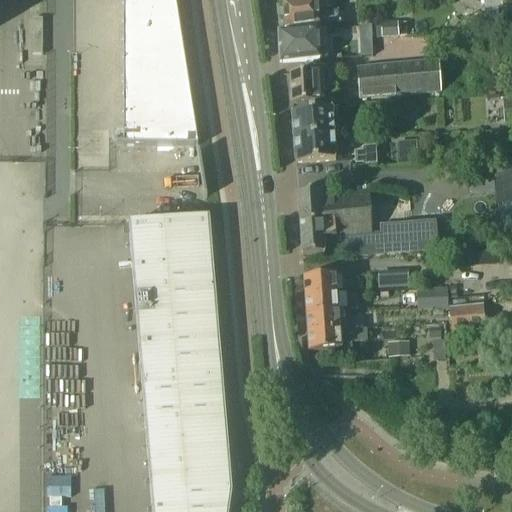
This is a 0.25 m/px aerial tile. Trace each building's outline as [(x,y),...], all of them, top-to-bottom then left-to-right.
[(122,0),(123,148),(198,147),(174,0),(122,0)] [(501,0),(482,0),(485,30),(511,27),(511,13),(511,9),(502,10),(501,0)] [(282,4),(284,29),(338,25),(337,13),(318,15),(317,1),(282,4)] [(380,26),(381,40),(398,39),(398,38),(406,38),(406,25),(397,25),(397,24),(380,25),(380,26)] [(380,26),(372,27),(373,40),(381,40),(380,26)] [(358,27),(359,41),(373,40),(372,27),(358,27)] [(277,34),(279,65),(324,62),(322,31),(277,34)] [(438,64),(357,71),(359,101),(440,94),(438,64)] [(289,76),(291,107),(330,104),(328,73),(289,76)] [(504,126),(511,125),(511,101),(503,102),(504,126)] [(291,113),(292,139),(333,137),(332,111),(291,113)] [(294,166),(295,166),(335,163),(333,137),(292,139),(294,166)] [(375,168),(375,151),(362,152),(362,154),(354,154),(355,166),(362,166),(362,168),(375,168)] [(511,164),(491,167),(492,173),(495,196),(496,209),(511,206),(511,164)] [(297,193),(301,256),(324,255),(324,254),(340,253),(340,259),(382,256),(437,252),(435,224),(380,227),(381,234),(371,235),(368,194),(320,197),(319,191),(297,193)] [(229,511),(232,495),(230,477),(209,219),(126,226),(126,227),(128,227),(151,511),(229,511)] [(377,291),(395,290),(394,272),(376,273),(377,291)] [(302,278),(304,297),(336,295),(335,276),(302,278)] [(420,292),(421,310),(443,309),(442,291),(420,292)] [(304,297),(305,316),(337,313),(336,295),(304,297)] [(449,310),(450,325),(451,335),(484,332),(482,307),(449,310)] [(305,316),(306,334),(338,332),(337,313),(305,316)] [(338,332),(306,334),(308,353),(340,351),(338,332)] [(387,345),(388,359),(409,359),(408,344),(387,345)] [(313,495),(304,494),(303,504),(313,504),(313,495)]
